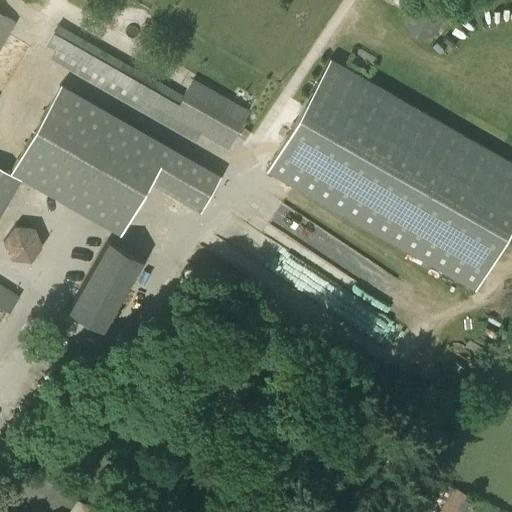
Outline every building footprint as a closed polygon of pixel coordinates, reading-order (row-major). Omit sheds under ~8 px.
[(405,17),(405,21),(405,24),(407,26),(407,28),(408,29),(409,30),(410,32),(411,33),(414,34),(417,36),(420,36),(422,36),(425,36),(426,36),(428,36),(431,35),(433,33),(436,31),(438,29),(439,26),(440,24),(441,21),(441,20),(441,18),(441,17),(440,15),(439,12),(438,9),(437,8),(435,5),(433,4),(430,2),(428,1),(425,1),(424,1),(421,1),(418,1),(415,2),(412,4),(410,6),(409,7),(407,10),(406,11),(406,13),(405,14),(405,16),(405,17)] [(0,51),(17,22),(0,12),(0,51)] [(56,31),(49,44),(56,48),(201,132),(227,147),(248,110),(193,79),(180,102),(56,31)] [(511,212),(511,158),(326,57),(265,168),(474,282),(511,212)] [(221,175),(164,143),(63,85),(13,172),(115,230),(145,177),(201,210),(221,175)] [(0,214),(21,179),(0,166),(0,214)] [(283,205),(273,221),(333,258),(343,243),(283,205)] [(12,259),(32,261),(43,246),(35,228),(16,226),(5,242),(12,259)] [(69,310),(106,331),(146,261),(109,239),(69,310)] [(266,240),(258,258),(293,275),(302,257),(266,240)] [(0,318),(6,309),(10,312),(19,297),(0,284),(0,318)] [(99,511),(97,510),(98,508),(108,488),(112,490),(120,475),(105,467),(86,504),(82,502),(76,511),(99,511)] [(433,475),(427,487),(442,495),(448,483),(433,475)] [(425,511),(463,511),(472,497),(454,487),(439,511),(434,511),(427,508),(425,511)] [(307,511),(315,500),(295,488),(282,509),(287,511),(307,511)]
